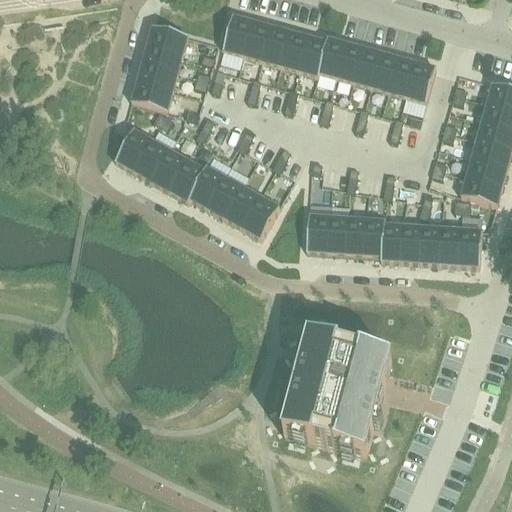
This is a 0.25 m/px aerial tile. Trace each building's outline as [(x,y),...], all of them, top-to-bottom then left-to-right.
[(234,22),(224,57),(244,63),(254,27),(234,22)] [(254,27),(244,63),(262,68),(272,32),(254,27)] [(272,32),(262,68),(281,73),(291,37),(272,32)] [(151,36),(146,55),(182,64),(187,44),(151,36)] [(291,37),(281,73),(300,78),(309,42),(291,37)] [(309,42),(300,78),(318,83),(319,79),(320,75),(328,47),(309,42)] [(320,75),(319,79),(336,84),(346,48),(329,44),(328,47),(320,75)] [(346,48),(336,84),(354,89),(363,53),(346,48)] [(363,53),(354,89),(371,93),(381,58),(363,53)] [(146,55),(142,73),(178,81),(182,64),(146,55)] [(381,58),(371,93),(388,98),(398,63),(381,58)] [(204,61),(202,69),(214,72),(216,64),(204,61)] [(398,63),(388,98),(406,103),(415,67),(398,63)] [(415,67),(406,103),(425,108),(435,73),(415,67)] [(142,73),(138,91),(174,99),(178,81),(142,73)] [(199,78),(197,86),(209,89),(211,81),(199,78)] [(254,84),(251,96),(259,98),(262,87),(254,84)] [(197,86),(195,94),(207,97),(209,89),(197,86)] [(216,87),(213,98),(221,100),(224,89),(216,87)] [(511,95),(493,89),(487,107),(511,115),(511,95)] [(138,91),(134,110),(170,119),(174,99),(138,91)] [(458,93),(456,100),(467,104),(469,96),(458,93)] [(291,95),(288,106),(296,108),(299,97),(291,95)] [(251,96),(248,108),(255,110),(259,98),(251,96)] [(456,100),(453,108),(465,111),(467,104),(456,100)] [(327,105),(324,117),(331,119),(335,108),(327,105)] [(288,106),(285,118),(292,120),(296,108),(288,106)] [(511,115),(487,107),(481,125),(511,135),(511,115)] [(189,115),(187,123),(199,126),(201,118),(189,115)] [(362,115),(358,126),(366,129),(369,117),(362,115)] [(159,117),(153,128),(160,132),(166,122),(159,117)] [(324,117),(321,129),(328,131),(331,119),(324,117)] [(166,122),(160,132),(167,136),(173,126),(166,122)] [(208,124),(202,134),(209,138),(215,128),(208,124)] [(396,124),(393,136),(401,138),(404,127),(396,124)] [(511,135),(481,125),(475,144),(510,155),(511,148),(511,135)] [(358,126),(355,138),(363,140),(366,129),(358,126)] [(448,130),(445,137),(457,141),(459,133),(448,130)] [(136,133),(116,165),(134,175),(153,144),(136,133)] [(202,134),(195,144),(202,148),(209,138),(202,134)] [(249,134),(243,144),(250,148),(256,138),(249,134)] [(393,136),(390,148),(398,150),(401,138),(393,136)] [(445,137),(443,145),(455,148),(457,141),(445,137)] [(153,144),(134,175),(151,186),(170,155),(153,144)] [(243,144),(237,155),(244,159),(250,148),(243,144)] [(475,144),(469,162),(504,173),(510,155),(475,144)] [(285,154),(279,164),(285,168),(292,158),(285,154)] [(170,155),(151,186),(169,197),(188,165),(170,155)] [(469,162),(463,180),(498,191),(504,173),(469,162)] [(279,164),(272,175),(279,179),(285,168),(279,164)] [(188,165),(169,197),(186,207),(188,204),(205,176),(188,165)] [(437,167),(435,174),(447,178),(449,170),(437,167)] [(314,168),(312,180),(320,181),(322,169),(314,168)] [(205,176),(188,204),(206,214),(225,183),(207,172),(205,176)] [(352,174),(349,186),(357,188),(360,176),(352,174)] [(435,174),(433,182),(445,185),(447,178),(435,174)] [(387,180),(385,192),(393,193),(395,181),(387,180)] [(463,180),(457,198),(492,210),(498,191),(463,180)] [(225,183),(206,214),(223,225),(242,194),(225,183)] [(349,186),(347,198),(355,199),(357,188),(349,186)] [(385,192),(383,203),(391,205),(393,193),(385,192)] [(242,194),(223,225),(240,236),(260,204),(242,194)] [(426,199),(423,211),(431,213),(434,201),(426,199)] [(260,204),(240,236),(258,246),(277,215),(260,204)] [(457,206),(455,217),(463,218),(465,207),(457,206)] [(465,207),(463,218),(471,219),(472,208),(465,207)] [(423,211),(420,222),(427,225),(431,213),(423,211)] [(310,221),(308,258),(328,259),(330,222),(310,221)] [(330,222),(328,259),(346,260),(348,223),(330,222)] [(348,223),(346,260),(364,261),(366,224),(348,223)] [(366,224),(364,261),(382,262),(384,230),(384,226),(366,224)] [(382,262),(382,266),(401,268),(403,231),(384,230),(382,262)] [(403,231),(401,268),(420,269),(422,232),(403,231)] [(422,232),(420,269),(439,270),(441,233),(422,232)] [(441,233),(439,270),(458,271),(461,234),(441,233)] [(461,234),(458,271),(479,272),(481,236),(461,234)] [(300,368),(274,465),(353,487),(379,389),(300,368)]
